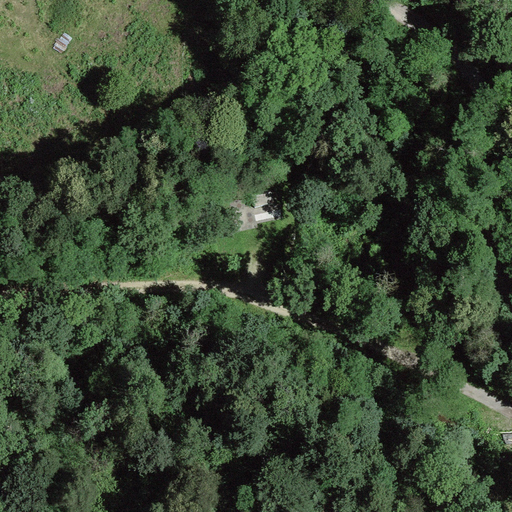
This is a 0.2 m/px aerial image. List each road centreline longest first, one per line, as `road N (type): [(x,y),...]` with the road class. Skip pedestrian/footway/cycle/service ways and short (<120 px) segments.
road 1 (residential): [(208,286),(511,404)]
road 2 (track): [(375,0),(447,45),(487,100),(511,211)]
road 3 (track): [(0,298),(208,286)]
